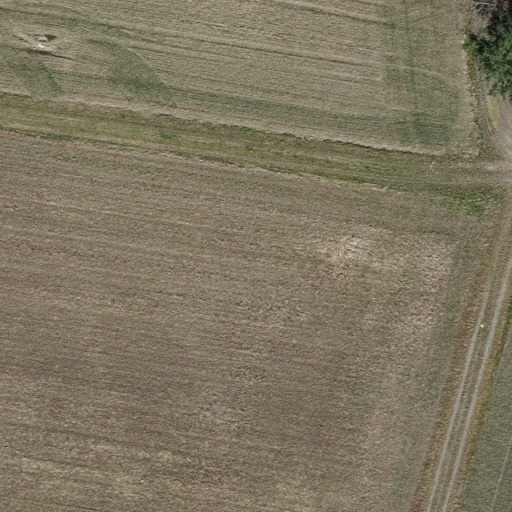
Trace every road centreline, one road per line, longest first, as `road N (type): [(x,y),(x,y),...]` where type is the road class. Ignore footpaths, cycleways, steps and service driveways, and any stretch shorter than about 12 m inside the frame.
road 1 (track): [(511,240),(434,511)]
road 2 (track): [(511,119),(500,96),(491,0)]
